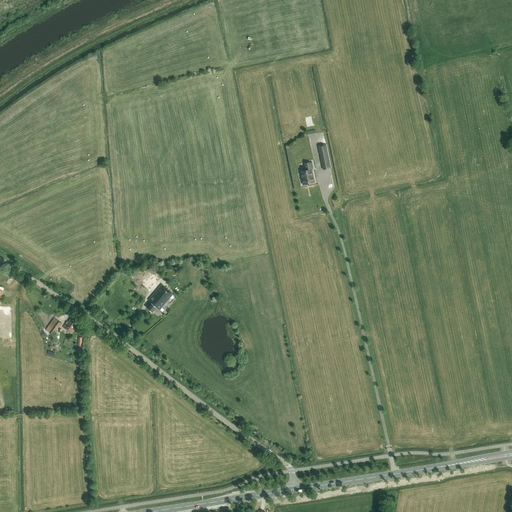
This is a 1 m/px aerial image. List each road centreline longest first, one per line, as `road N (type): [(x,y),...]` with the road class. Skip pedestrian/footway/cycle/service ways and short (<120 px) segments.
road 1 (unclassified): [(295,489),(286,463),(0,258)]
road 2 (primary): [(295,489),(511,454)]
road 3 (primary): [(151,511),(295,489)]
